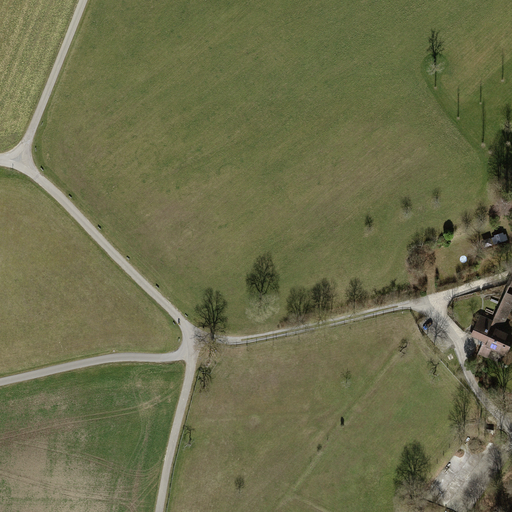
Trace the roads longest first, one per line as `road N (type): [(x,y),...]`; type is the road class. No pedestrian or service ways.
road 1 (unclassified): [(0,159),(33,171),(185,325),(191,366),(160,511)]
road 2 (track): [(0,382),(191,349)]
road 3 (track): [(511,438),(433,301)]
